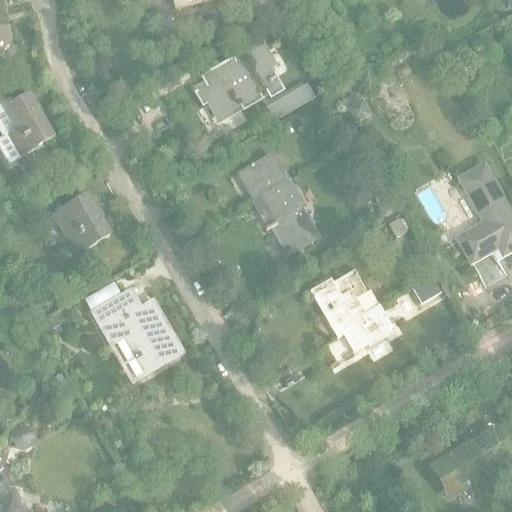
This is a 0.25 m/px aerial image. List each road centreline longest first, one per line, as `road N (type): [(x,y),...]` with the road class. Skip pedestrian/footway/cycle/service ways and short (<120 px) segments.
road 1 (residential): [(290,470),(67,85),(43,0)]
road 2 (residential): [(511,337),(290,470)]
